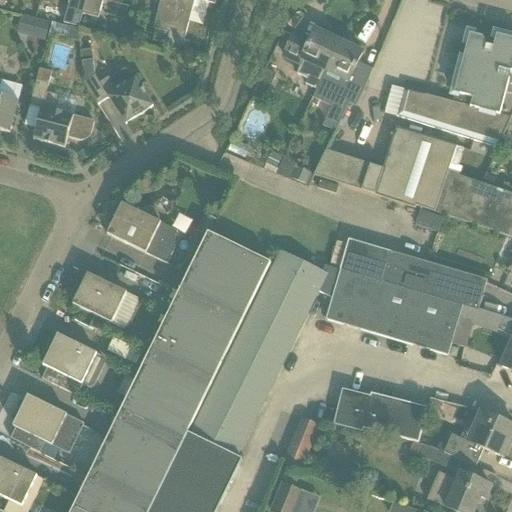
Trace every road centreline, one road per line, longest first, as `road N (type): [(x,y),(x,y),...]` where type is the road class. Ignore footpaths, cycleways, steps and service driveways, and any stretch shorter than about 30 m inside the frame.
road 1 (residential): [(77,196),(204,117),(218,96),(244,0)]
road 2 (residential): [(0,360),(77,196)]
